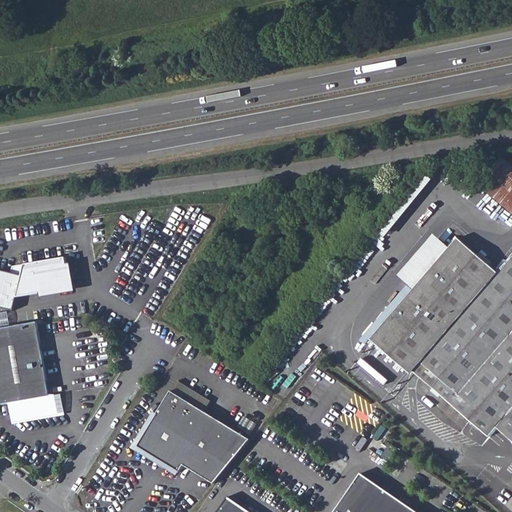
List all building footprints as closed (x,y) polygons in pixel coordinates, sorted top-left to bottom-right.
[(511,169),(500,159),(475,187),(511,219),(511,169)] [(511,255),(495,275),(487,285),(478,276),(486,267),(458,244),(449,250),(430,233),(398,275),(417,292),(374,339),(416,375),(478,428),(489,437),(497,428),(511,441),(511,255)] [(0,271),(0,307),(15,311),(18,299),(43,295),(43,298),(79,293),(70,259),(14,267),(15,275),(0,271)] [(495,275),(486,267),(478,276),(487,285),(495,275)] [(9,312),(0,312),(0,323),(10,323),(9,312)] [(37,322),(0,328),(0,403),(9,402),(12,421),(58,413),(55,395),(50,396),(37,322)] [(215,483),(250,440),(172,390),(138,446),(181,472),(185,465),(215,483)] [(414,511),(367,479),(344,511),(414,511)] [(226,511),(249,511),(233,501),(226,511)]
